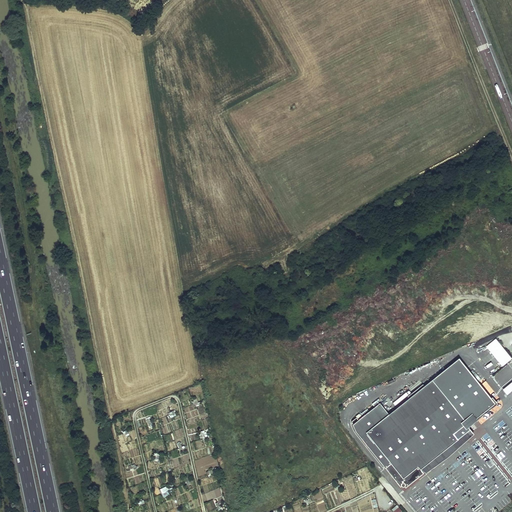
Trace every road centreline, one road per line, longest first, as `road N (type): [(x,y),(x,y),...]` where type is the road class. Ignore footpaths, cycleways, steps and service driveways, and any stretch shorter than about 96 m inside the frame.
road 1 (motorway): [(53,511),(0,259)]
road 2 (motorway): [(0,345),(34,511)]
road 3 (track): [(449,0),(511,154)]
road 4 (track): [(511,309),(470,300),(397,356),(373,363)]
